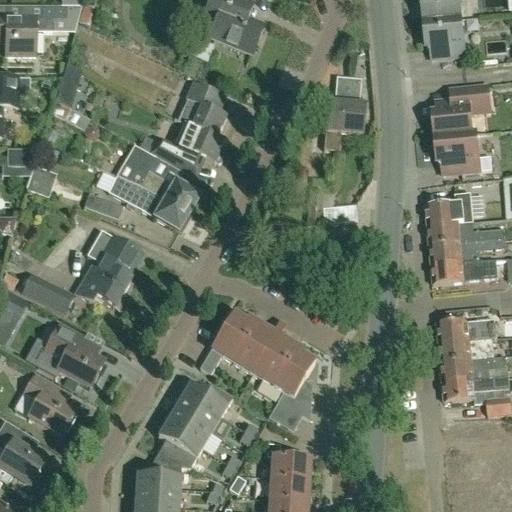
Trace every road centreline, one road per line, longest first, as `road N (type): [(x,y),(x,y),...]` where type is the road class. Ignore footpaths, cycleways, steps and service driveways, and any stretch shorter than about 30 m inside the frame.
road 1 (residential): [(91,511),(102,462),(188,320),(341,8)]
road 2 (unclassified): [(381,310),(391,155),(377,0)]
road 3 (unclassified): [(367,511),(381,310)]
road 4 (residential): [(422,310),(435,511)]
